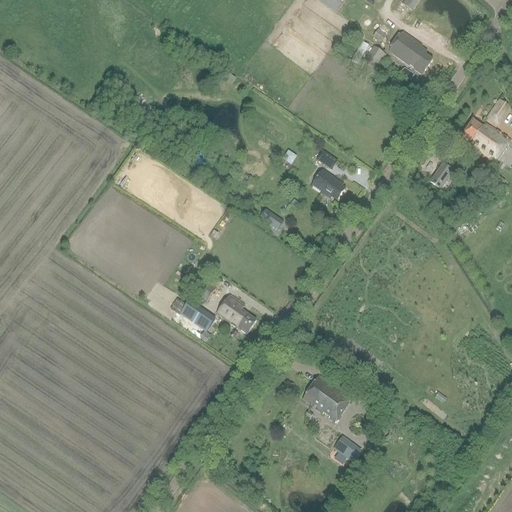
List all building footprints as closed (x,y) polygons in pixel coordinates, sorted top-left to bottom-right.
[(316,0),(336,15),(346,0),(316,0)] [(405,0),(402,5),(412,12),(420,0),(405,0)] [(378,30),(373,38),(382,44),(387,36),(378,30)] [(433,61),(420,52),(423,48),(406,36),(392,55),(422,76),(433,61)] [(366,41),(354,61),(360,65),(372,44),(366,41)] [(387,56),(374,47),(364,61),(377,70),(387,56)] [(401,75),(411,82),(415,76),(405,69),(401,75)] [(499,100),(486,119),(497,127),(499,125),(511,108),(501,101),(499,100)] [(511,141),(489,126),(488,127),(485,125),(483,128),(474,121),(463,137),(473,144),(470,148),(495,165),(511,141)] [(294,165),(301,156),(292,150),(286,158),(294,165)] [(317,160),(332,171),(338,162),(322,152),(317,160)] [(454,175),(458,169),(451,163),(447,168),(443,165),(430,183),(441,191),(453,174),(454,175)] [(478,175),(468,168),(463,175),(473,182),(478,175)] [(323,171),(312,187),(324,196),(325,195),(331,200),(332,198),(338,202),(345,190),(342,187),(343,185),(323,171)] [(284,222),(267,211),(261,219),(279,231),(284,222)] [(206,304),(215,290),(205,282),(195,296),(206,304)] [(246,337),(256,322),(242,312),(246,307),(230,296),(217,316),(246,337)] [(199,315),(209,326),(216,320),(205,307),(201,311),(202,313),(199,315)] [(206,343),(211,337),(205,332),(200,338),(206,343)] [(330,418),(329,420),(335,424),(352,399),(319,376),(302,401),(323,416),(324,414),(330,418)] [(328,424),(320,441),(329,446),(337,428),(328,424)] [(342,466),(347,460),(352,463),(360,452),(341,438),(333,450),(339,454),(334,460),(342,466)]
